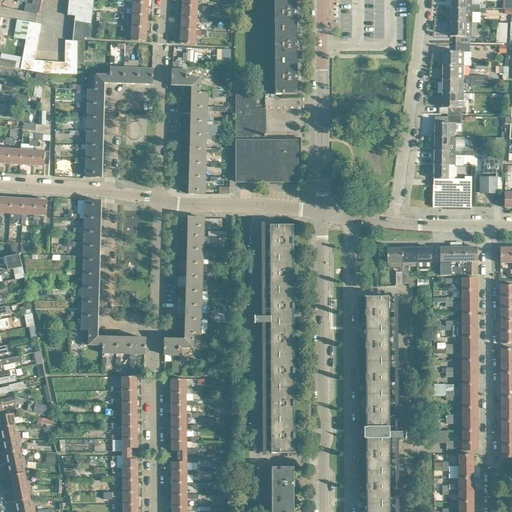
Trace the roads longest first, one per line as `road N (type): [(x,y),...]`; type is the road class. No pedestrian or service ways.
road 1 (residential): [(323,511),(321,212)]
road 2 (residential): [(348,511),(346,218)]
road 3 (residential): [(491,511),(487,225)]
road 4 (residential): [(395,222),(423,0)]
road 5 (residential): [(321,212),(322,0)]
road 6 (residential): [(158,511),(156,327)]
road 7 (residential): [(156,327),(120,327),(107,317),(109,190)]
road 8 (residential): [(321,212),(159,200)]
road 9 (residential): [(109,190),(112,105),(126,93),(167,94)]
road 10 (residential): [(156,327),(159,200)]
